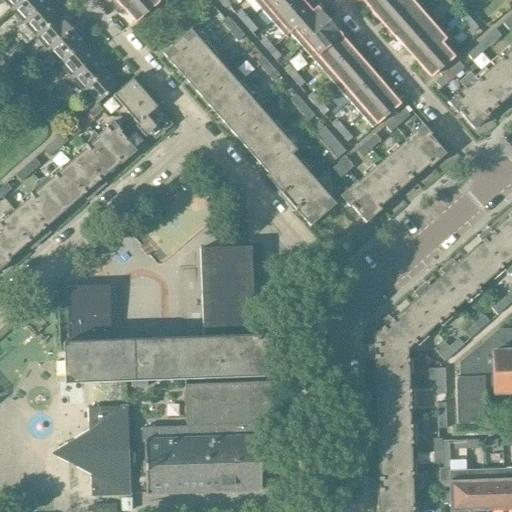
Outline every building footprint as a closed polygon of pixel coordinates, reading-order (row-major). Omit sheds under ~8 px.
[(0,0),(0,4),(3,1),(12,11),(24,0),(0,0)] [(42,0),(24,0),(12,11),(20,21),(14,26),(17,30),(47,5),(42,0)] [(114,0),(122,9),(133,0),(114,0)] [(155,0),(133,0),(122,9),(123,10),(124,10),(135,23),(158,3),(155,0)] [(229,5),(225,0),(216,0),(217,0),(225,9),(229,5)] [(251,0),(261,11),(272,0),(251,0)] [(299,0),(272,0),(261,11),(272,24),(300,0),(299,0)] [(300,0),(272,24),(284,38),(289,34),(288,33),(311,13),(300,0)] [(361,0),(370,9),(380,0),(361,0)] [(380,0),(370,9),(370,10),(369,10),(370,11),(381,24),(408,0),(380,0)] [(410,0),(408,0),(381,24),(394,38),(394,37),(422,13),(410,0)] [(47,5),(17,30),(21,34),(27,28),(35,38),(58,18),(47,5)] [(316,8),(311,13),(288,33),(289,34),(300,47),(328,23),(316,8)] [(456,14),(464,23),(469,19),(461,10),(456,14)] [(236,16),(244,25),(249,21),(241,11),(236,16)] [(422,13),(394,37),(406,50),(433,26),(422,13)] [(59,17),(58,18),(35,38),(44,47),(37,53),(41,57),(71,31),(59,17)] [(230,33),(237,28),(228,17),(221,22),(230,33)] [(477,28),(469,19),(464,23),(472,32),(477,28)] [(257,30),(249,21),(244,25),(252,34),(257,30)] [(506,21),(502,24),(508,31),(511,27),(506,21)] [(328,23),(300,47),(312,61),(340,37),(340,36),(328,23)] [(433,26),(406,50),(417,64),(441,44),(445,40),(433,26)] [(244,36),(237,28),(230,33),(238,42),(244,36)] [(498,37),(493,30),(484,38),(489,44),(498,37)] [(71,31),(41,57),(44,61),(51,55),(59,65),(82,45),(83,45),(71,31)] [(163,55),(181,76),(209,52),(190,31),(163,55)] [(340,37),(312,61),(324,74),(352,51),(340,37)] [(259,43),(267,52),(272,48),(264,38),(259,43)] [(484,38),(475,46),(481,52),(489,44),(484,38)] [(441,44),(417,64),(430,78),(454,58),(441,44)] [(82,45),(59,65),(67,75),(61,80),(65,84),(94,59),(82,45)] [(481,52),(475,46),(466,54),(471,60),(481,52)] [(280,57),(272,48),(267,52),(275,61),(280,57)] [(500,61),(493,66),(511,88),(511,48),(499,60),(500,61)] [(352,51),(324,74),(336,88),(364,64),(352,51)] [(209,52),(181,76),(199,96),(226,73),(209,52)] [(266,73),(272,68),(263,58),(257,63),(266,73)] [(94,59),(65,84),(68,88),(74,83),(83,92),(106,72),(94,59)] [(458,62),(449,71),(454,78),(464,69),(458,62)] [(364,64),(336,88),(348,102),(376,78),(364,64)] [(283,70),(291,79),(296,75),(288,65),(283,70)] [(496,108),(511,93),(511,88),(493,66),(476,81),(469,73),(458,83),(464,89),(488,118),(498,110),(496,108)] [(280,77),(272,68),(266,73),(273,82),(280,77)] [(106,72),(83,92),(76,98),(80,102),(86,97),(95,106),(118,86),(106,72)] [(226,73),(199,96),(216,116),(243,92),(226,73)] [(296,75),(291,79),(299,88),(304,84),(296,75)] [(445,75),(442,77),(435,83),(441,89),(450,81),(445,75)] [(376,78),(348,102),(360,115),(387,91),(376,78)] [(132,79),(112,96),(137,125),(135,126),(145,138),(148,135),(149,136),(152,134),(154,136),(165,127),(164,125),(165,123),(154,111),(157,108),(132,79)] [(488,118),(464,89),(448,103),(457,114),(458,113),(474,130),(487,118),(488,119),(488,118)] [(387,91),(360,115),(372,129),(399,105),(387,91)] [(243,92),(216,116),(234,136),(261,112),(243,92)] [(307,97),(315,107),(320,102),(312,93),(307,97)] [(301,114),(307,108),(298,98),(292,104),(301,114)] [(328,111),(320,102),(315,107),(323,116),(328,111)] [(100,113),(95,106),(87,113),(93,119),(100,113)] [(315,117),(307,108),(301,114),(308,122),(315,117)] [(403,110),(394,118),(389,122),(395,129),(409,116),(403,110)] [(261,112),(234,136),(252,157),(279,133),(261,112)] [(331,124),(339,134),(344,129),(336,120),(331,124)] [(395,129),(389,122),(385,126),(391,133),(395,129)] [(82,130),(76,123),(66,131),(72,138),(82,130)] [(98,140),(119,164),(120,165),(136,152),(120,135),(122,134),(113,123),(96,137),(98,140)] [(407,140),(428,165),(430,168),(445,155),(430,137),(431,136),(422,126),(406,140),(407,140)] [(345,152),(323,127),(314,135),(336,160),(345,152)] [(352,138),(344,129),(339,134),(347,143),(352,138)] [(279,133),(252,157),(268,175),(291,155),(295,151),(279,133)] [(374,135),(364,143),(370,150),(380,142),(374,135)] [(61,136),(52,143),(57,150),(67,142),(61,136)] [(101,180),(119,164),(98,140),(70,164),(95,192),(104,183),(101,180)] [(407,140),(381,163),(404,190),(414,182),(412,179),(428,165),(407,140)] [(43,151),(49,157),(57,150),(52,143),(43,151)] [(370,150),(364,143),(355,152),(361,159),(370,150)] [(291,155),(268,175),(266,177),(280,193),(278,195),(286,204),(313,180),(291,155)] [(345,158),(343,159),(338,164),(346,173),(353,167),(345,158)] [(33,160),(24,168),(29,175),(39,167),(33,160)] [(381,163),(357,184),(378,209),(395,195),(396,197),(404,190),(381,163)] [(95,192),(70,164),(42,189),(63,213),(82,196),(85,200),(95,192)] [(346,173),(338,164),(332,169),(340,178),(346,173)] [(19,183),(29,175),(24,168),(14,177),(19,183)] [(313,180),(286,204),(293,212),(295,210),(310,227),(335,205),(313,180)] [(378,209),(357,184),(356,183),(340,197),(349,208),(350,206),(366,224),(380,211),(378,209)] [(5,185),(0,188),(0,197),(1,199),(10,191),(5,185)] [(63,213),(42,189),(14,213),(38,241),(48,232),(45,228),(63,213)] [(511,212),(490,231),(489,231),(511,257),(511,212)] [(38,241),(14,213),(0,224),(0,251),(8,261),(26,245),(29,249),(38,241)] [(511,272),(511,257),(489,231),(479,240),(481,242),(464,257),(485,282),(502,268),(509,276),(511,272)] [(273,377),(272,336),(268,336),(267,304),(252,304),(250,248),(199,249),(202,338),(110,342),(108,286),(65,287),(68,344),(64,344),(65,385),(88,384),(158,381),(158,382),(175,381),(273,377)] [(0,251),(0,270),(9,262),(8,261),(0,251)] [(443,275),(437,280),(459,306),(464,301),(465,301),(479,289),(478,289),(485,282),(464,257),(455,264),(453,262),(441,273),(443,275)] [(417,298),(411,303),(432,328),(438,324),(439,324),(452,313),(451,312),(459,306),(437,280),(429,287),(427,285),(415,296),(417,298)] [(511,294),(502,302),(507,307),(511,302),(511,294)] [(493,310),(497,315),(507,307),(502,302),(493,310)] [(379,327),(380,329),(381,329),(383,327),(399,345),(407,350),(432,328),(411,303),(391,320),(389,318),(379,327)] [(484,315),(475,323),(480,330),(490,321),(484,315)] [(480,330),(475,323),(465,332),(470,338),(480,330)] [(374,359),(375,384),(408,383),(407,351),(407,350),(399,345),(383,327),(381,329),(380,329),(373,336),(373,345),(371,346),(371,360),(374,359)] [(511,329),(497,330),(458,364),(459,378),(455,378),(456,425),(485,424),(484,392),(492,392),(492,395),(511,393),(511,329)] [(458,340),(450,348),(454,353),(463,345),(458,340)] [(445,361),(454,353),(450,348),(449,349),(443,342),(435,349),(445,361)] [(445,382),(444,369),(437,369),(428,370),(428,382),(437,382),(445,382)] [(184,386),(186,429),(145,430),(145,429),(141,429),(141,431),(143,431),(144,462),(142,462),(142,474),(144,474),(145,495),(146,495),(146,494),(159,494),(259,490),(259,491),(260,491),(259,446),(277,441),(276,406),(271,407),(270,383),(184,386)] [(408,383),(375,384),(375,393),(372,393),(373,410),(376,409),(376,420),(409,418),(409,410),(410,410),(409,391),(408,392),(408,383)] [(437,404),(437,417),(445,417),(445,404),(437,404)] [(130,496),(126,407),(87,409),(88,431),(57,450),(57,458),(90,475),(90,498),(130,496)] [(446,429),(445,417),(437,417),(438,430),(446,429)] [(409,418),(376,420),(376,428),(373,429),(374,445),(377,445),(377,453),(411,452),(410,444),(411,444),(411,427),(410,427),(409,418)] [(442,451),(441,439),(433,439),(434,451),(442,451)] [(495,450),(494,440),(485,440),(485,451),(495,450)] [(442,463),(442,451),(434,451),(434,464),(442,463)] [(411,474),(411,465),(411,452),(377,453),(378,478),(375,479),(376,489),(412,488),(422,488),(422,474),(411,474)] [(439,469),(440,482),(448,481),(447,469),(439,469)] [(511,469),(503,470),(505,511),(511,510),(511,469)] [(486,470),(467,471),(468,511),(476,511),(488,511),(486,470)] [(503,470),(486,470),(488,511),(505,511),(503,470)] [(449,492),(449,504),(449,511),(468,511),(467,471),(448,472),(449,492)] [(412,511),(412,488),(376,489),(376,493),(377,493),(377,511),(412,511)] [(441,505),(449,504),(449,492),(440,492),(441,505)] [(120,499),(120,511),(131,511),(131,499),(120,499)]
